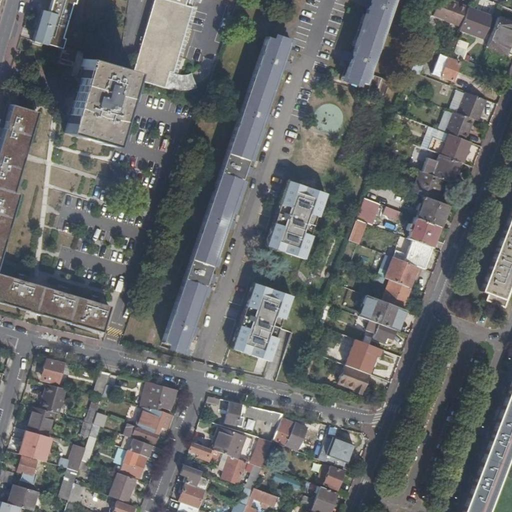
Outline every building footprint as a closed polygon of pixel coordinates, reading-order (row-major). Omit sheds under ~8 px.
[(51,0),(48,14),(41,12),(32,42),(45,46),(50,46),(55,44),(59,41),(62,36),(71,5),(73,6),(75,0),(51,0)] [(153,0),(137,56),(136,59),(131,74),(83,59),(81,66),(83,67),(64,133),(110,147),(130,79),(168,90),(168,89),(168,87),(165,86),(168,73),(172,75),(192,8),(188,7),(189,0),(153,0)] [(393,0),(370,0),(344,77),(364,84),(363,90),(384,98),(390,80),(368,73),(393,0)] [(445,0),(437,0),(431,16),(457,26),(464,7),(458,5),(445,0)] [(196,9),(192,8),(172,75),(168,73),(165,86),(168,87),(168,89),(196,89),(191,75),(177,75),(196,9)] [(489,17),(467,8),(459,30),(481,38),(489,17)] [(511,36),(511,23),(497,17),(486,47),(505,54),(511,36)] [(286,44),(265,37),(259,58),(161,342),(181,349),(185,339),(192,342),(197,328),(190,325),(203,287),(211,289),(216,275),(208,272),(224,225),(232,228),(237,214),(229,211),(241,173),(249,176),(255,161),(247,158),(260,120),(268,123),(273,108),(265,105),(278,66),(287,69),(292,56),(283,53),(286,44)] [(421,44),(418,51),(427,54),(431,56),(434,49),(421,44)] [(418,51),(410,72),(419,75),(427,54),(418,51)] [(458,62),(459,59),(450,55),(441,52),(440,55),(449,59),(458,62)] [(451,81),(458,62),(449,59),(440,55),(433,74),(451,81)] [(60,58),(59,61),(74,66),(75,62),(60,58)] [(477,121),(485,101),(464,93),(456,114),(472,119),(477,121)] [(35,113),(10,106),(0,139),(0,302),(100,332),(108,306),(0,275),(0,250),(16,194),(12,193),(35,113)] [(445,109),(437,130),(445,133),(453,112),(445,109)] [(472,119),(456,114),(453,112),(445,133),(448,134),(464,141),(472,119)] [(461,163),(469,142),(464,141),(448,134),(445,144),(432,139),(428,151),(439,155),(461,163)] [(386,135),(379,156),(390,160),(398,140),(386,135)] [(458,172),(461,163),(439,155),(434,166),(431,176),(441,180),(450,183),(455,171),(458,172)] [(431,176),(434,166),(429,164),(425,174),(431,176)] [(440,182),(441,180),(431,176),(425,174),(419,171),(415,183),(411,193),(422,196),(433,201),(440,182)] [(264,247),(300,260),(308,238),(306,237),(296,234),(298,228),(301,229),(303,221),(301,220),(303,214),(313,218),(315,219),(327,189),(292,175),(264,247)] [(410,181),(406,191),(411,193),(415,183),(410,181)] [(443,184),(440,182),(433,201),(436,202),(443,184)] [(439,227),(447,206),(436,202),(433,201),(422,196),(421,199),(422,199),(420,204),(419,203),(416,210),(417,211),(415,218),(439,227)] [(363,198),(355,220),(365,223),(371,226),(379,204),(363,198)] [(397,219),(399,211),(385,207),(382,215),(397,219)] [(296,234),(306,237),(313,218),(303,214),(301,220),(303,221),(301,229),(298,228),(296,234)] [(511,284),(511,217),(482,296),(490,299),(488,305),(506,312),(511,296),(508,295),(511,284)] [(431,248),(439,227),(415,218),(414,218),(411,225),(409,224),(406,231),(409,232),(406,239),(411,241),(431,248)] [(355,220),(347,240),(357,244),(365,223),(355,220)] [(385,242),(388,232),(378,228),(374,238),(385,242)] [(423,269),(431,248),(411,241),(406,255),(394,251),(392,258),(416,267),(421,268),(423,269)] [(385,255),(377,276),(384,278),(392,258),(385,255)] [(389,280),(408,287),(411,280),(416,267),(392,258),(384,278),(389,280)] [(416,267),(411,280),(415,282),(421,268),(416,267)] [(400,308),(408,287),(389,280),(380,301),(400,308)] [(251,283),(226,349),(262,362),(278,318),(275,317),(279,308),(270,305),(271,304),(270,304),(272,298),(284,303),(286,297),(251,283)] [(404,320),(407,311),(365,295),(357,316),(377,324),(394,330),(396,331),(399,322),(396,321),(397,317),(401,319),(404,320)] [(394,330),(377,324),(372,338),(387,344),(389,339),(391,339),(394,330)] [(376,357),(379,349),(357,340),(349,361),(369,368),(373,356),(376,357)] [(61,373),(63,362),(49,359),(46,358),(43,369),(46,369),(44,380),(55,383),(58,372),(61,373)] [(363,392),(369,375),(344,365),(337,383),(346,387),(347,385),(363,392)] [(105,385),(108,376),(103,374),(96,396),(101,397),(105,385)] [(486,511),(511,444),(511,380),(508,389),(506,388),(503,394),(506,395),(492,433),(489,432),(486,438),(489,439),(475,477),(472,476),(469,483),(473,484),(461,511),(486,511)] [(153,384),(147,382),(141,406),(143,407),(157,410),(158,406),(168,410),(175,391),(163,386),(153,384)] [(65,388),(46,384),(39,408),(53,412),(58,414),(65,388)] [(102,397),(113,399),(116,388),(105,385),(101,397),(102,397)] [(89,410),(96,412),(99,404),(91,402),(89,410)] [(282,414),(239,404),(228,402),(223,422),(240,426),(242,416),(239,415),(240,412),(268,419),(267,422),(267,424),(277,426),(280,418),(282,414)] [(39,408),(32,407),(25,431),(46,437),(53,412),(39,408)] [(143,407),(136,427),(157,434),(160,427),(165,429),(170,415),(161,411),(157,410),(143,407)] [(85,422),(92,424),(96,412),(89,410),(85,422)] [(96,412),(92,424),(97,426),(99,419),(101,414),(96,412)] [(239,415),(242,416),(267,422),(268,419),(240,412),(239,415)] [(118,420),(101,414),(99,419),(116,425),(118,420)] [(306,428),(280,418),(277,426),(272,439),(298,450),(306,428)] [(79,435),(88,437),(88,436),(92,424),(85,422),(84,421),(79,435)] [(135,426),(127,423),(123,435),(125,436),(134,439),(135,435),(132,434),(135,426)] [(92,424),(88,436),(95,438),(99,426),(97,426),(92,424)] [(136,427),(135,426),(132,434),(135,435),(154,442),(157,434),(136,427)] [(220,428),(211,449),(215,450),(222,429),(220,428)] [(215,450),(220,452),(229,456),(236,458),(244,438),(222,429),(215,450)] [(84,448),(80,460),(87,462),(91,449),(95,438),(88,436),(88,437),(84,448)] [(150,445),(134,439),(125,436),(121,447),(146,456),(150,445)] [(350,451),(352,446),(332,438),(331,439),(324,437),(316,458),(343,469),(348,457),(350,451)] [(37,455),(39,449),(42,440),(35,438),(30,453),(37,455)] [(246,439),(244,438),(236,458),(238,459),(246,439)] [(269,445),(259,441),(250,463),(254,465),(260,467),(262,464),(269,445)] [(191,442),(188,450),(198,453),(202,455),(201,458),(216,464),(220,452),(215,450),(211,449),(191,442)] [(22,449),(8,445),(6,451),(20,456),(22,449)] [(46,451),(39,449),(37,455),(36,459),(43,461),(46,451)] [(138,479),(145,457),(138,455),(138,454),(127,450),(120,468),(119,471),(119,472),(138,479)] [(238,459),(236,458),(229,456),(227,463),(224,470),(221,478),(237,484),(246,462),(238,459)] [(36,461),(21,457),(17,472),(22,474),(20,481),(33,485),(36,476),(31,475),(36,461)] [(186,477),(184,482),(203,489),(207,480),(197,476),(199,471),(182,465),(179,474),(186,477)] [(252,488),(260,467),(254,465),(250,473),(244,487),(245,487),(251,490),(252,488)] [(343,471),(329,466),(322,484),(336,490),(343,471)] [(57,497),(67,500),(69,493),(73,483),(74,479),(76,472),(66,469),(57,497)] [(13,473),(1,470),(0,473),(0,480),(10,484),(13,473)] [(135,480),(116,473),(107,496),(126,503),(130,491),(135,480)] [(286,484),(287,476),(274,474),(273,482),(286,484)] [(300,490),(302,483),(288,479),(286,486),(300,490)] [(137,481),(135,480),(130,491),(126,503),(129,504),(137,481)] [(180,493),(177,501),(180,502),(183,503),(196,508),(203,489),(184,482),(183,486),(180,485),(178,492),(180,493)] [(73,483),(69,493),(77,496),(81,486),(73,483)] [(31,511),(36,491),(15,485),(12,496),(9,496),(7,504),(18,507),(31,511)] [(327,491),(327,490),(319,486),(315,497),(313,496),(311,499),(306,498),(302,507),(306,508),(316,511),(318,511),(319,511),(322,511),(328,511),(335,494),(327,491)] [(245,505),(251,490),(245,487),(239,503),(245,505)] [(271,495),(252,488),(251,490),(245,505),(243,511),(245,511),(253,511),(255,509),(249,507),(252,498),(262,502),(261,505),(267,507),(271,495)] [(66,503),(74,505),(78,507),(81,497),(77,496),(69,493),(67,500),(66,503)] [(7,504),(0,501),(0,511),(16,511),(18,507),(7,504)] [(130,511),(132,508),(116,502),(112,511),(130,511)] [(66,503),(63,511),(71,511),(74,505),(66,503)] [(177,510),(176,511),(194,511),(196,508),(183,503),(180,511),(177,510)] [(242,511),(243,511),(245,505),(239,503),(235,511),(242,511)]
